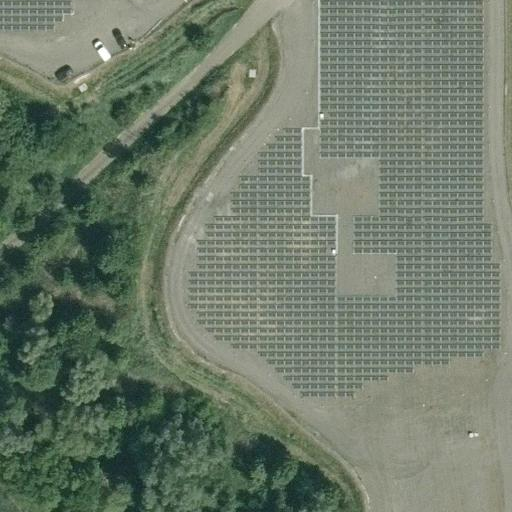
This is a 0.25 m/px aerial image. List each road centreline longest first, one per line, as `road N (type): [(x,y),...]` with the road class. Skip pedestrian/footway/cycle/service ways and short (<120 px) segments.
road 1 (unknown): [(0,245),(263,35),(278,0)]
road 2 (unknown): [(164,0),(100,43),(45,53),(0,50)]
